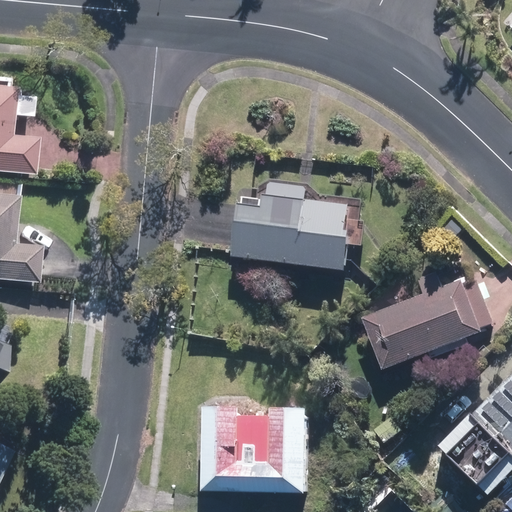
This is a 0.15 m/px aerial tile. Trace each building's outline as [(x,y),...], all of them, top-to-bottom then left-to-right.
[(0,90),(0,173),(29,176),(32,141),(4,138),(8,91),(0,90)] [(240,203),(232,260),(343,275),(348,236),(345,236),(349,210),(304,204),(305,190),(272,186),(269,207),(240,203)] [(0,199),(0,280),(30,284),(34,248),(8,246),(12,201),(0,199)] [(364,323),(383,374),(482,336),(480,330),(493,325),(476,282),(463,287),(462,285),(440,294),(435,280),(422,285),(427,299),(364,323)] [(491,496),(511,474),(511,377),(442,450),(491,496)] [(203,410),(202,491),(305,493),(306,412),(203,410)]
